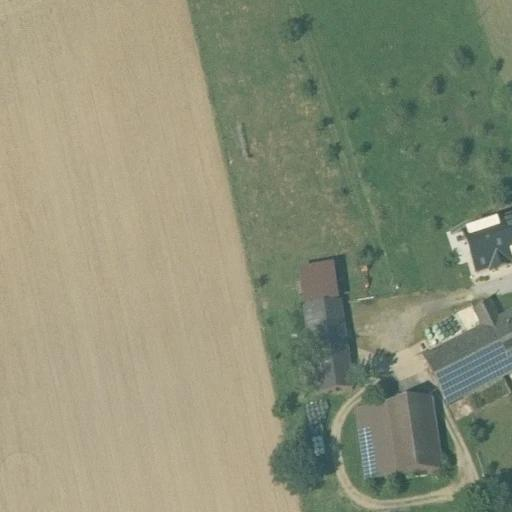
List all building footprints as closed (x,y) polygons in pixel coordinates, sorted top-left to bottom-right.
[(511,215),(458,234),(473,277),(511,263),(511,215)] [(511,312),(498,320),(490,303),(473,311),(480,324),(475,326),(478,331),(486,326),(510,375),(511,374),(511,312)] [(478,331),(423,359),(447,406),(462,399),(474,393),(510,375),(486,326),(478,331)] [(343,329),(308,334),(317,396),(352,391),(343,329)] [(431,401),(381,407),(389,462),(363,465),(366,483),(442,473),(431,401)] [(389,462),(381,407),(356,411),(363,465),(389,462)]
